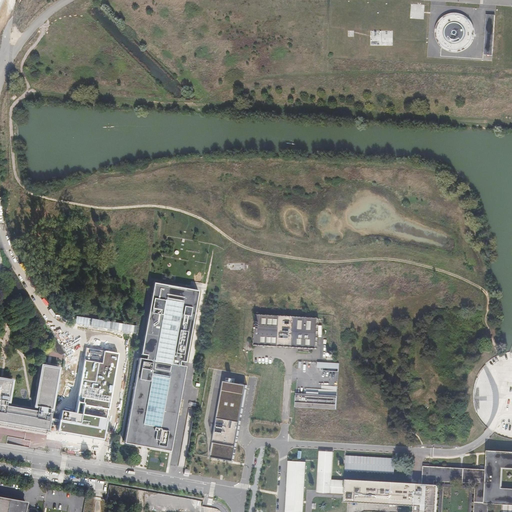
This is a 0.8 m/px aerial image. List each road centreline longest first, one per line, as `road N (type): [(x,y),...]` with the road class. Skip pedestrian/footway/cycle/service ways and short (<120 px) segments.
road 1 (track): [(487,291),(388,258),(327,262),(248,247),(178,206),(91,205),(34,193)]
road 2 (unclassified): [(99,470),(243,493),(240,511)]
